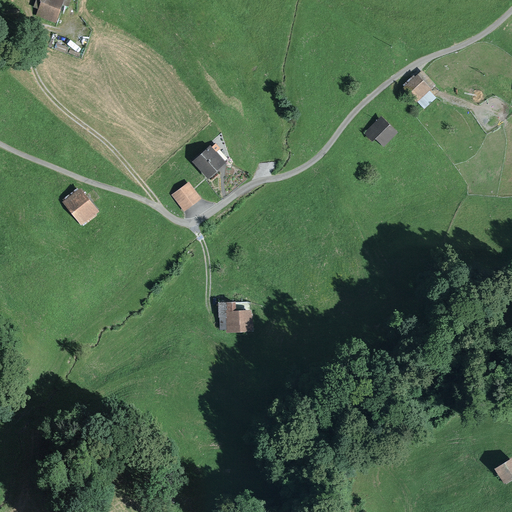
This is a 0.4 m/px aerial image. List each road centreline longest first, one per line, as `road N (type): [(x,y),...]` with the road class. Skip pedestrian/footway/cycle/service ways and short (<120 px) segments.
road 1 (track): [(0,143),(191,222),(250,185),(311,164),(370,97),(511,10)]
road 2 (track): [(161,208),(112,148),(40,84),(31,64),(35,20)]
